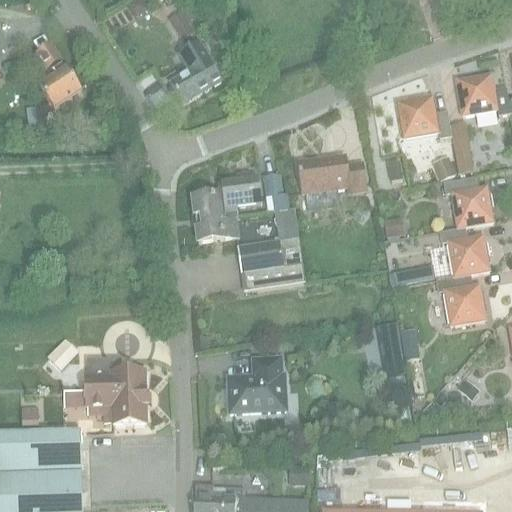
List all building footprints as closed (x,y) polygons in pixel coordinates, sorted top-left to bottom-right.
[(181,15),(169,23),(181,43),(193,35),(181,15)] [(197,70),(169,87),(182,109),(223,84),(199,45),(186,52),(197,70)] [(39,88),(55,111),(81,92),(65,69),(65,70),(49,47),(35,58),(46,74),(49,72),(53,78),(39,88)] [(470,79),(470,81),(455,84),(461,120),(497,113),(498,120),(510,118),(505,92),(493,93),(491,78),(486,79),(483,77),(470,79)] [(396,106),(402,142),(437,136),(439,142),(451,140),(446,114),(435,116),(432,100),(427,101),(424,99),(411,101),(411,104),(396,106)] [(299,175),(299,180),(300,180),(302,196),(347,190),(348,195),(365,193),(361,165),(345,167),(344,159),(298,165),(300,175),(299,175)] [(432,167),(440,184),(455,178),(447,160),(432,167)] [(387,168),(390,185),(401,183),(398,166),(387,168)] [(258,179),(251,180),(251,177),(247,175),(237,176),(235,179),(235,182),(220,185),(224,214),(236,213),(235,208),(261,205),(258,179)] [(279,177),(263,179),(266,200),(271,199),(274,215),(288,214),(286,197),(282,197),(279,177)] [(451,197),(457,232),(464,230),(464,231),(492,226),(489,211),(492,210),(489,197),(487,195),(486,190),(478,192),(476,180),(442,186),(444,198),(451,197)] [(192,200),(197,244),(235,239),(233,223),(221,225),(217,197),(192,200)] [(358,210),(352,218),(358,222),(364,214),(358,210)] [(278,244),(238,250),(242,276),(244,276),(247,294),(304,285),(298,241),(293,213),(288,214),(274,215),(278,244)] [(383,224),(386,241),(404,238),(401,221),(383,224)] [(447,246),(453,281),(461,279),(461,280),(468,279),(488,275),(486,260),(488,260),(486,246),(483,244),(482,239),(466,242),(464,231),(464,230),(457,232),(439,235),(441,247),(447,246)] [(410,273),(394,276),(396,289),(413,286),(410,273)] [(453,281),(435,284),(437,296),(443,295),(447,321),(449,330),(485,324),(484,321),(482,309),(484,309),(482,295),(479,293),(478,289),(470,290),(468,279),(461,280),(461,279),(453,281)] [(395,327),(376,331),(382,365),(401,361),(395,327)] [(414,346),(403,347),(405,362),(416,361),(414,346)] [(86,379),(85,379),(86,412),(111,411),(111,429),(148,428),(146,374),(121,375),(121,361),(85,362),(86,379)] [(227,381),(229,416),(285,414),(283,378),(281,378),(280,361),(252,363),(253,379),(227,381)] [(467,383),(458,393),(472,404),(480,394),(467,383)] [(439,394),(432,402),(439,407),(445,400),(439,394)] [(459,396),(449,398),(450,407),(460,406),(459,396)] [(407,410),(396,411),(399,424),(409,422),(407,410)] [(37,412),(22,413),(23,427),(38,427),(37,412)] [(0,437),(0,511),(82,511),(83,510),(81,439),(81,435),(0,437)] [(289,488),(309,489),(309,470),(290,469),(289,488)] [(305,511),(306,504),(273,503),(253,502),(242,501),(243,492),(224,491),(224,497),(212,497),(212,489),(195,488),(193,511),(305,511)]
